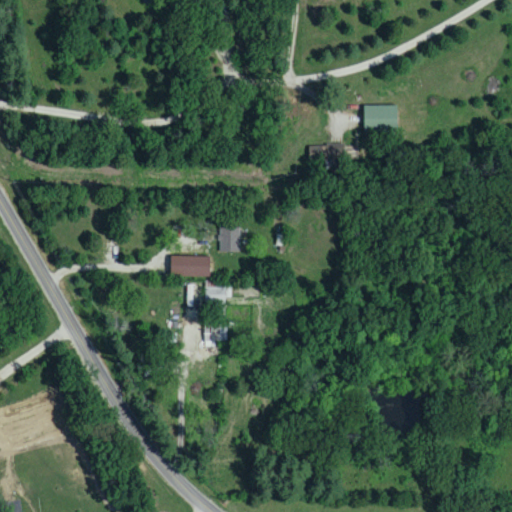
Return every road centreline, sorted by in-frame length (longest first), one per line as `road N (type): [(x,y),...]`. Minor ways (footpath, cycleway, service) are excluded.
road 1 (residential): [(0,106),(104,123),(173,116),(233,84),(359,69),(485,0)]
road 2 (tertiary): [(208,511),(155,462),(124,417),(0,200)]
